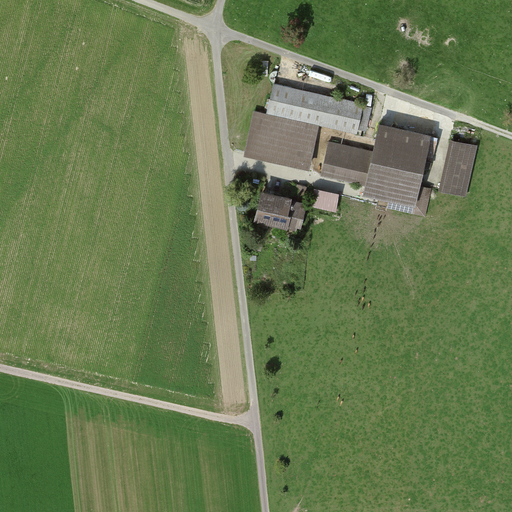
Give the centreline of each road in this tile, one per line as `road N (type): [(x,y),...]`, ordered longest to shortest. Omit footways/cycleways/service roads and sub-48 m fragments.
road 1 (track): [(223,0),(217,28),(267,511)]
road 2 (track): [(511,139),(138,0)]
road 3 (track): [(258,422),(0,368)]
